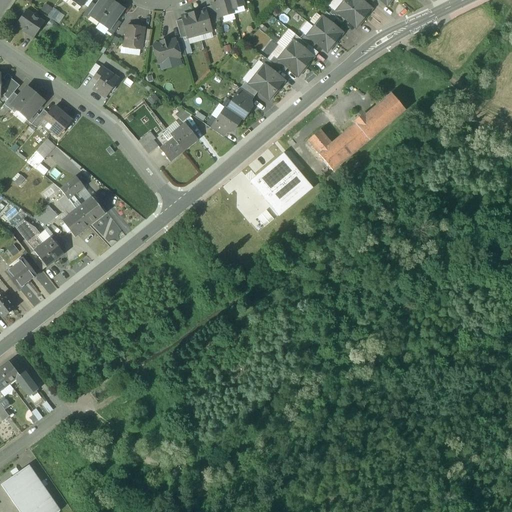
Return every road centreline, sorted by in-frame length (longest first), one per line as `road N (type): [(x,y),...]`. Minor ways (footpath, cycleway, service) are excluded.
road 1 (tertiary): [(178,208),(384,40),(464,0)]
road 2 (residential): [(0,48),(111,126),(178,208)]
road 3 (tertiary): [(0,350),(178,208)]
road 4 (track): [(511,123),(393,34)]
